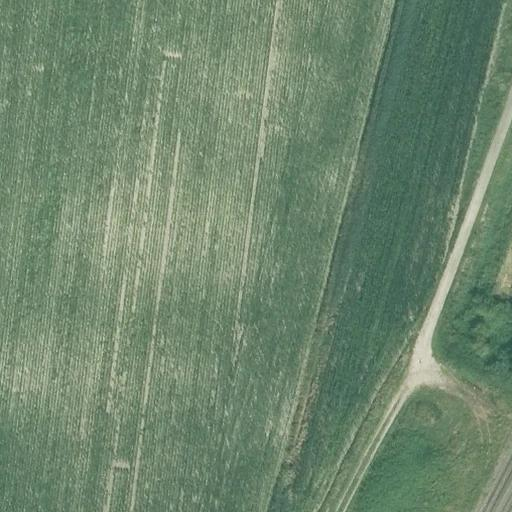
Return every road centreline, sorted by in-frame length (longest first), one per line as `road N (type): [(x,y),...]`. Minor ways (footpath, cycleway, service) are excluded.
road 1 (track): [(422,369),(427,330),(511,106)]
road 2 (track): [(342,511),(389,413),(422,369)]
